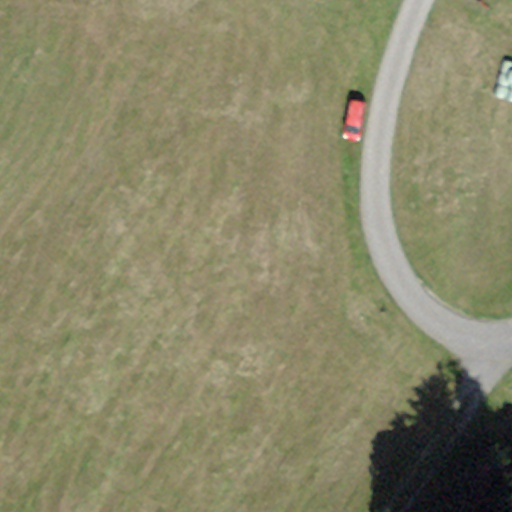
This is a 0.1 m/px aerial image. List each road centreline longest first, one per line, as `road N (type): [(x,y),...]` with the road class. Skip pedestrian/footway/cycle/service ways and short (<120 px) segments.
road 1 (residential): [(511,336),(459,334),(418,304),(386,254),(377,178),(386,107),(419,0)]
road 2 (track): [(503,338),(393,511)]
